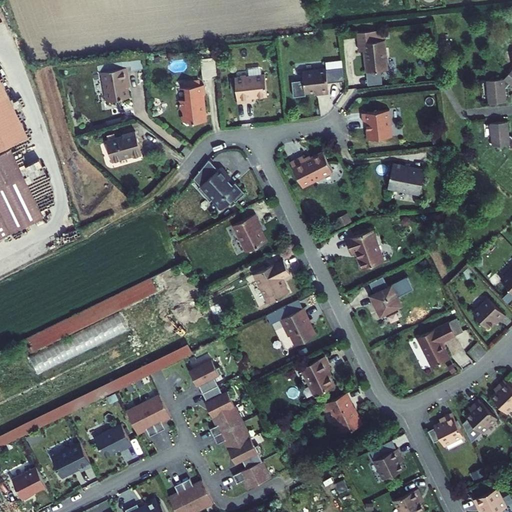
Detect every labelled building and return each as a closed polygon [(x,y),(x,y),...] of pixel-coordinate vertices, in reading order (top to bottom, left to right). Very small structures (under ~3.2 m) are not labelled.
[(355,32),(356,42),(357,50),(360,50),(362,72),(385,70),(382,40),(381,40),(380,29),(355,32)] [(511,85),(511,49),(511,50),(511,62),(511,67),(503,78),(485,80),(487,103),(505,101),(504,87),(505,87),(509,83),(511,85)] [(144,66),(143,54),(125,56),(126,68),(144,66)] [(218,78),(216,58),(201,60),(203,80),(218,78)] [(325,68),(327,91),(339,90),(336,61),(322,63),(323,68),(325,68)] [(125,68),(101,70),(104,100),(127,98),(125,81),(126,81),(125,68)] [(323,68),(301,71),(303,93),(319,91),(319,93),(327,92),(327,91),(325,68),(323,68)] [(0,101),(11,96),(0,73),(0,101)] [(237,77),(233,78),(235,102),(249,101),(249,98),(264,97),(262,73),(246,76),(243,73),(238,73),(237,77)] [(203,85),(187,87),(188,98),(181,99),(181,107),(185,114),(182,114),(182,122),(184,124),(192,124),(192,121),(204,120),(202,98),(205,98),(203,85)] [(31,136),(11,96),(0,101),(0,151),(13,145),(31,136)] [(386,115),(358,117),(359,129),(364,129),(365,145),(389,143),(386,115)] [(511,137),(509,135),(508,136),(506,121),(489,123),(491,146),(508,145),(511,147),(511,137)] [(126,132),(110,137),(115,156),(136,150),(136,152),(146,150),(139,126),(125,130),(126,132)] [(0,235),(46,213),(13,145),(0,151),(0,235)] [(300,154),(288,160),(301,184),(330,170),(319,149),(302,158),(300,154)] [(28,159),(38,181),(47,176),(54,173),(44,151),(28,159)] [(216,167),(207,157),(192,175),(199,183),(196,185),(208,198),(210,196),(219,206),(231,196),(233,199),(243,191),(233,180),(231,182),(227,177),(228,176),(219,165),(216,167)] [(418,167),(386,160),(381,185),(413,192),(418,167)] [(179,210),(173,213),(177,222),(184,218),(179,210)] [(255,211),(232,222),(240,238),(264,236),(262,230),(259,231),(257,226),(261,224),(255,211)] [(382,260),(371,228),(345,237),(350,252),(354,250),(359,268),(382,260)] [(266,240),(264,236),(240,238),(246,249),(266,240)] [(281,257),(252,272),(265,299),(287,289),(280,275),(288,271),(281,257)] [(511,264),(498,278),(511,293),(511,264)] [(147,276),(20,338),(26,350),(153,289),(147,276)] [(378,276),(368,281),(372,290),(370,291),(373,296),(371,298),(379,314),(384,311),(385,315),(395,310),(394,307),(398,305),(388,284),(383,286),(378,276)] [(163,295),(32,353),(39,369),(170,311),(163,295)] [(497,319),(502,314),(485,296),(470,311),(484,326),(494,316),(497,319)] [(301,306),(278,317),(286,335),(291,333),(294,342),(314,333),(301,306)] [(451,318),(444,322),(450,336),(458,332),(451,318)] [(444,322),(412,338),(426,368),(444,359),(436,342),(450,336),(444,322)] [(0,444),(189,351),(184,342),(0,433),(0,444)] [(321,353),(299,364),(313,392),(330,383),(323,368),(328,366),(321,353)] [(214,366),(210,357),(188,368),(191,376),(193,375),(208,407),(207,407),(215,423),(208,427),(215,442),(222,438),(230,454),(231,453),(235,461),(240,458),(244,466),(231,473),(235,481),(242,478),(246,487),(268,476),(256,450),(259,449),(256,442),(253,444),(229,395),(232,394),(229,387),(220,391),(212,375),(220,371),(217,364),(214,366)] [(505,409),(511,401),(511,384),(503,375),(496,380),(499,383),(490,392),(505,409)] [(342,390),(318,402),(322,410),(327,408),(339,431),(360,421),(355,411),(353,412),(342,390)] [(168,416),(157,393),(124,410),(135,432),(144,428),(147,435),(163,427),(159,420),(168,416)] [(480,428),(495,413),(477,394),(471,400),(474,403),(464,412),(480,428)] [(461,431),(450,407),(442,411),(444,415),(432,420),(433,422),(435,427),(428,430),(432,437),(438,434),(442,441),(461,431)] [(129,443),(119,422),(92,435),(102,455),(110,451),(111,449),(116,447),(117,448),(117,449),(118,449),(119,449),(129,443)] [(435,427),(433,422),(426,426),(428,430),(435,427)] [(89,464),(78,441),(49,455),(59,476),(71,470),(71,469),(76,466),(78,469),(89,464)] [(381,474),(400,465),(395,453),(398,452),(394,444),(371,456),(381,474)] [(43,485),(34,465),(9,477),(20,498),(28,494),(27,492),(43,485)] [(190,482),(186,475),(171,483),(174,489),(165,494),(174,511),(184,511),(210,500),(199,478),(190,482)] [(483,511),(484,511),(503,503),(494,483),(471,495),(475,502),(478,501),(483,511)] [(398,511),(404,511),(420,505),(414,493),(418,492),(414,484),(391,496),(398,511)] [(155,501),(152,495),(141,501),(142,502),(136,505),(133,501),(122,507),(124,511),(163,511),(157,500),(155,501)]
